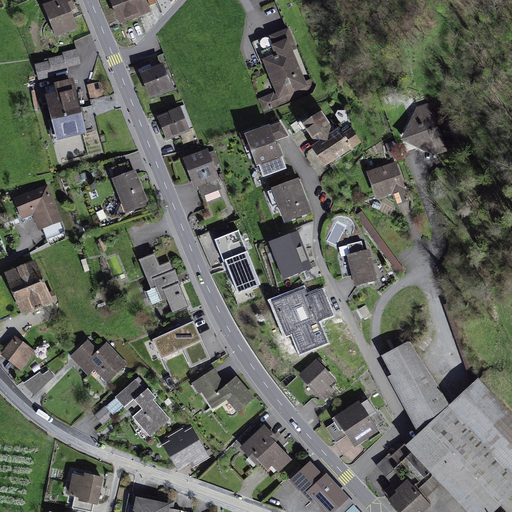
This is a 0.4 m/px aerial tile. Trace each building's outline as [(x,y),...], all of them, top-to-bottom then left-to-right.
[(55,38),(78,29),(71,11),(76,9),(72,0),(55,0),(42,5),(55,38)] [(109,0),(120,25),(151,13),(145,0),(109,0)] [(276,0),(275,1),(286,28),(290,26),(293,34),(305,29),(293,0),(276,0)] [(264,112),(317,90),(293,34),(290,26),(286,28),(269,35),(273,45),(258,51),(277,96),(272,98),(271,94),(259,99),(264,112)] [(68,68),(81,64),(77,49),(62,53),(63,55),(48,59),(49,61),(34,65),(39,81),(55,76),(55,74),(69,71),(68,68)] [(150,98),(174,88),(163,63),(139,73),(150,98)] [(57,141),(86,134),(83,119),(85,118),(82,107),(80,108),(73,79),(44,87),(46,95),(45,96),(57,141)] [(98,83),(87,86),(91,99),(103,96),(98,83)] [(416,108),(401,141),(432,157),(447,152),(432,105),(416,108)] [(167,141),(191,132),(181,107),(157,117),(167,141)] [(310,147),(324,168),(362,143),(352,128),(343,134),(338,127),(334,130),(321,112),(302,124),(315,144),(310,147)] [(263,179),(286,170),(282,158),(284,157),(279,144),(278,144),(277,141),(288,136),(280,123),(269,127),(269,126),(244,134),(257,167),(259,167),(263,179)] [(201,197),(221,190),(219,183),(221,182),(214,166),(220,164),(214,151),(209,153),(208,149),(182,159),(196,192),(199,191),(201,197)] [(125,215),(150,206),(136,171),(131,172),(128,162),(112,168),(116,178),(112,179),(125,215)] [(396,162),(367,172),(376,200),(392,195),(396,206),(409,202),(396,162)] [(284,224),(312,214),(298,179),(271,189),(284,224)] [(61,222),(62,222),(48,185),(13,198),(22,220),(33,216),(38,232),(43,230),(47,240),(65,233),(61,222)] [(358,219),(399,275),(405,270),(364,215),(358,219)] [(249,252),(247,253),(240,231),(215,239),(227,274),(244,269),(248,280),(259,276),(253,259),(252,260),(249,252)] [(282,280),(313,270),(298,231),(269,243),(282,280)] [(355,287),(378,282),(370,250),(364,251),(362,242),(347,245),(350,255),(347,255),(355,287)] [(173,313),(188,307),(180,285),(181,284),(175,271),(173,271),(170,263),(159,268),(154,255),(139,261),(151,290),(147,292),(152,305),(168,299),(173,313)] [(53,291),(49,293),(35,261),(4,274),(23,316),(58,302),(53,291)] [(292,334),(300,354),(327,344),(319,322),(333,316),(323,290),(308,296),(305,289),(272,303),(285,336),(292,334)] [(241,303),(256,294),(253,290),(238,299),(241,303)] [(192,370),(211,360),(194,322),(152,341),(161,361),(183,350),(192,370)] [(0,356),(22,371),(36,352),(15,337),(0,356)] [(107,385),(127,364),(107,343),(98,351),(88,341),(70,358),(88,376),(94,371),(107,385)] [(495,511),(511,496),(511,414),(478,378),(450,405),(411,341),(382,357),(391,376),(388,378),(418,435),(405,447),(401,442),(377,467),(392,485),(384,492),(391,499),(388,502),(396,511),(495,511)] [(330,386),(336,380),(325,369),(327,366),(319,358),(317,360),(316,359),(286,388),(304,407),(316,396),(323,403),(335,392),(330,386)] [(238,414),(255,399),(236,378),(226,386),(214,369),(191,385),(199,395),(202,394),(213,410),(226,401),(238,414)] [(40,372),(23,384),(35,396),(54,377),(49,370),(43,375),(40,372)] [(150,437),(170,419),(154,401),(156,398),(139,377),(95,416),(102,426),(123,407),(128,411),(132,407),(138,413),(132,418),(150,437)] [(346,436),(355,449),(380,432),(370,417),(376,413),(368,400),(362,405),(359,401),(335,418),(337,421),(326,428),(336,443),(346,436)] [(169,439),(161,444),(177,471),(190,464),(193,468),(210,458),(191,426),(184,431),(182,428),(167,436),(169,439)] [(279,474),(293,461),(280,447),(282,446),(278,442),(279,441),(264,426),(240,449),(258,468),(261,465),(267,471),(272,467),(279,474)] [(0,511),(25,511),(34,449),(0,444),(0,511)] [(290,483),(297,492),(299,491),(311,504),(313,501),(320,508),(319,509),(321,511),(349,511),(355,507),(357,506),(327,476),(325,478),(310,463),(290,483)] [(97,506),(104,478),(84,474),(84,477),(73,475),(68,496),(74,498),(72,509),(86,511),(92,511),(94,505),(97,506)] [(181,511),(182,511),(174,509),(175,501),(133,493),(133,495),(129,494),(125,511),(181,511)]
